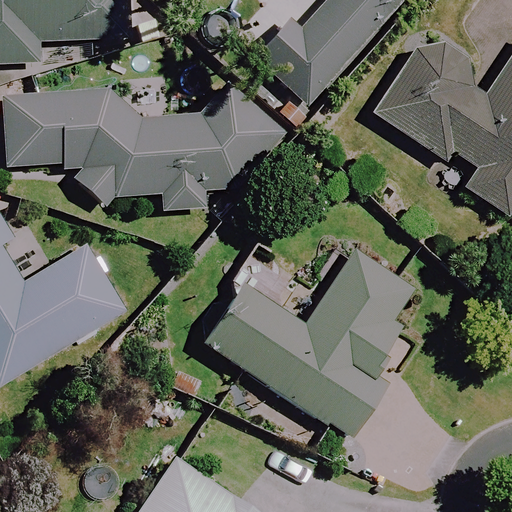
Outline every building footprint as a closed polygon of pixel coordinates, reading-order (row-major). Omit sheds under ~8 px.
[(0,0),(0,72),(37,71),(36,48),(125,43),(122,0),(0,0)] [(330,0),(300,34),(292,27),(257,66),(305,108),(400,0),(330,0)] [(425,46),(374,123),(444,169),(450,159),(476,176),(465,193),(505,219),(511,208),(511,56),(491,89),(425,46)] [(282,132),(224,87),(200,119),(124,124),(121,93),(0,102),(6,172),(59,167),(97,204),(158,199),(158,215),(202,216),(202,195),(236,191),(282,132)] [(0,390),(125,317),(86,252),(24,288),(0,248),(0,390)] [(204,351),(237,371),(213,410),(242,427),(266,388),(270,391),(353,442),(384,390),(371,382),(399,337),(388,331),(410,295),(353,260),(313,326),(245,285),(204,351)] [(245,511),(173,464),(140,511),(245,511)]
